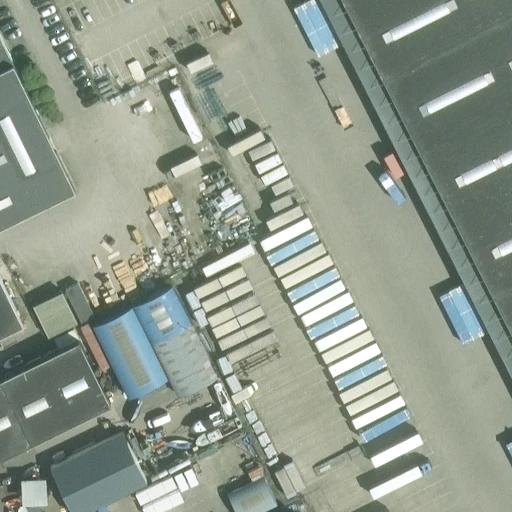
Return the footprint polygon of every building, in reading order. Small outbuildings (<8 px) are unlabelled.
[(511,0),(343,0),(511,331),(511,0)] [(0,35),(0,225),(75,189),(0,35)] [(0,277),(0,334),(22,324),(0,277)] [(172,284),(132,303),(168,375),(177,395),(217,375),(172,284)] [(65,297),(34,310),(47,342),(78,329),(65,297)] [(241,397),(266,386),(225,297),(201,309),(241,397)] [(132,303),(92,323),(128,395),(168,375),(132,303)] [(38,357),(0,376),(0,456),(70,422),(83,416),(111,402),(84,349),(79,337),(50,351),(38,357)] [(79,511),(146,479),(122,430),(50,465),(72,511),(79,511)] [(261,511),(277,504),(262,474),(227,492),(236,511),(261,511)]
